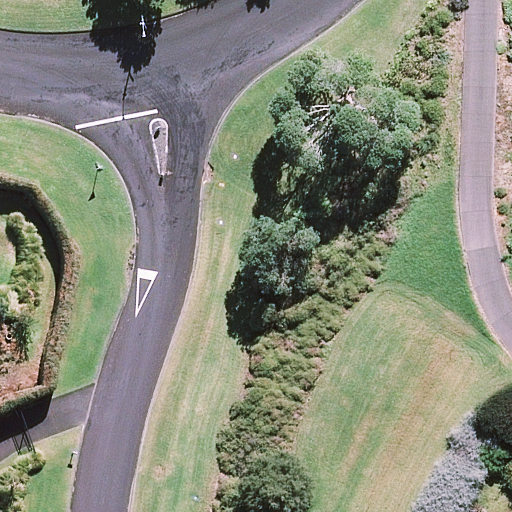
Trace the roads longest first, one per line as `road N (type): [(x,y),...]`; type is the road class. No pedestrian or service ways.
road 1 (residential): [(98,511),(104,444),(157,283),(169,183),(142,67)]
road 2 (residential): [(308,0),(142,67)]
road 3 (residential): [(142,67),(0,69)]
